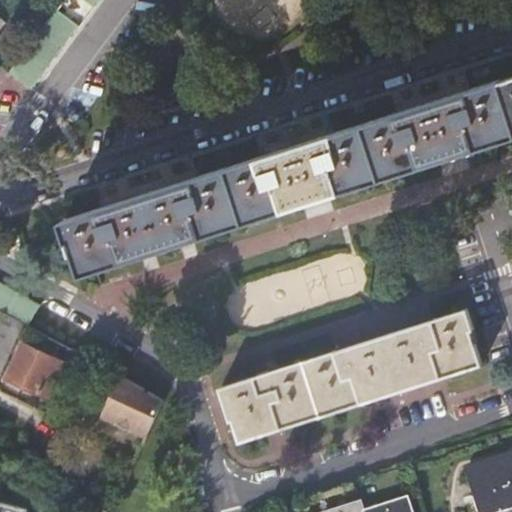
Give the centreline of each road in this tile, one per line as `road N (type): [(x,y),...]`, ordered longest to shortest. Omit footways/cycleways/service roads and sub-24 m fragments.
road 1 (residential): [(0,205),(511,40)]
road 2 (residential): [(224,492),(180,368),(0,259)]
road 3 (residential): [(511,407),(253,491),(224,492)]
road 4 (residential): [(121,0),(0,162)]
